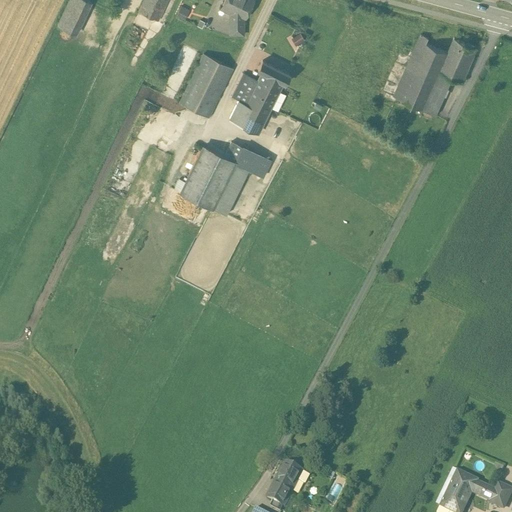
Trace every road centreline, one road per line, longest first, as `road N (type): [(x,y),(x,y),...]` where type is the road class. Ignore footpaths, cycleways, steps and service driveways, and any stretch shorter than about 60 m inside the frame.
road 1 (residential): [(241,511),(270,472),(503,16)]
road 2 (track): [(111,511),(80,411),(25,343),(0,344)]
